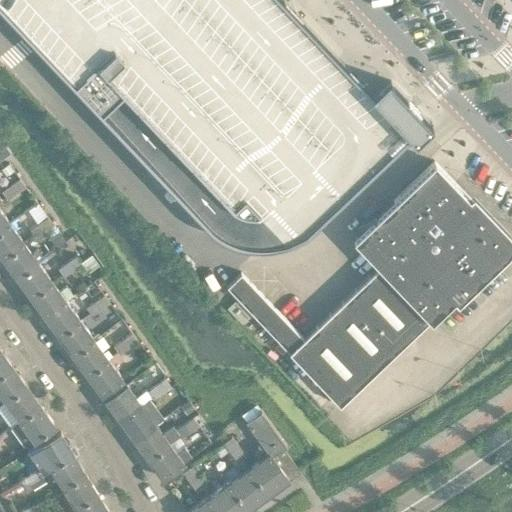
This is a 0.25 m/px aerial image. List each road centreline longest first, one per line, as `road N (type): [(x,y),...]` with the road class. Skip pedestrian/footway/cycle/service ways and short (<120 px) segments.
road 1 (unclassified): [(0,37),(211,248),(238,260),(278,263),(315,247),(463,109)]
road 2 (residential): [(149,511),(80,400),(0,299)]
road 3 (unclassified): [(352,0),(463,109)]
road 4 (secondary): [(406,511),(511,441)]
